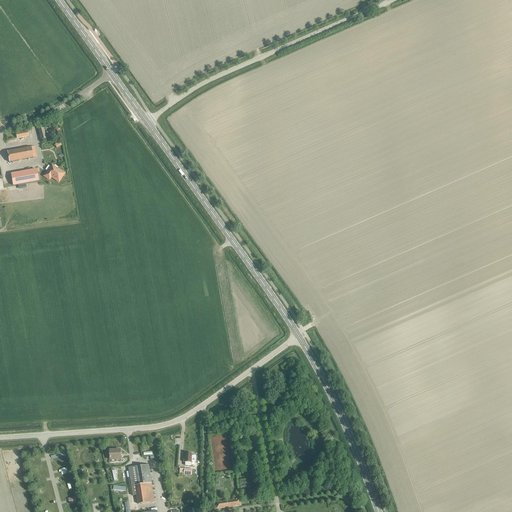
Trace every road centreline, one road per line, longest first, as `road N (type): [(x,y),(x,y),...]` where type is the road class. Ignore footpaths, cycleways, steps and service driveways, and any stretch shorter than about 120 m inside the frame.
road 1 (unclassified): [(0,437),(180,419),(298,335)]
road 2 (unclassified): [(146,122),(199,84),(391,0)]
road 3 (secondary): [(298,335),(146,122)]
road 4 (secondary): [(378,511),(298,335)]
